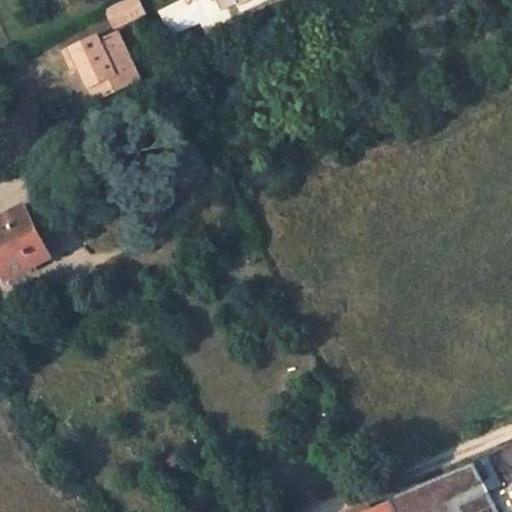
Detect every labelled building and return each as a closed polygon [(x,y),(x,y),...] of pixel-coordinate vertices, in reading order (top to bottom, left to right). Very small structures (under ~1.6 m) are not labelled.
[(126,0),(107,9),(116,28),(148,14),(140,0),(126,0)] [(223,0),(228,9),(238,4),(239,7),(253,0),(223,0)] [(94,102),(142,80),(119,30),(101,39),(95,42),(92,36),(63,49),(72,66),(77,64),(94,102)] [(98,33),(92,36),(95,42),(101,39),(98,33)] [(159,98),(175,131),(199,120),(183,87),(159,98)] [(25,205),(52,259),(64,253),(37,199),(25,205)] [(52,259),(25,205),(0,217),(0,264),(8,280),(52,259)] [(501,511),(476,462),(389,497),(396,511),(501,511)] [(367,511),(391,511),(387,503),(367,511)]
